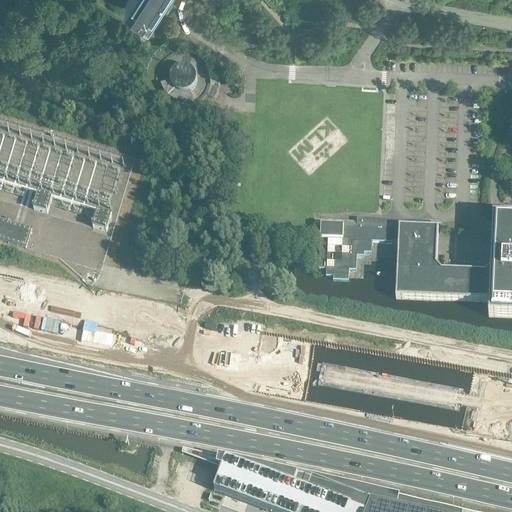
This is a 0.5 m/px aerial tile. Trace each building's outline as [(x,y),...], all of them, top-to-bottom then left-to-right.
[(156,0),(132,0),(136,2),(135,3),(145,9),(146,8),(150,11),(156,0)] [(194,100),(190,92),(191,91),(193,90),(195,88),(196,87),(197,85),(197,83),(197,80),(197,78),(197,76),(196,74),(195,72),(194,70),(192,69),(190,67),(188,66),(187,66),(184,66),(181,66),(178,67),(177,67),(175,68),(174,70),(172,71),(171,73),(170,75),(170,77),(169,79),(170,81),(170,83),(161,85),(162,88),(163,91),(165,93),(167,96),(169,98),(172,100),(175,101),(178,102),(182,103),(186,103),(188,102),(190,102),(194,100)] [(34,210),(47,214),(52,199),(38,194),(34,210)] [(93,228),(106,232),(111,216),(97,212),(93,228)] [(0,241),(26,249),(31,230),(0,220),(0,241)] [(437,267),(438,235),(436,235),(436,234),(435,233),(434,233),(434,232),(433,232),(433,233),(432,233),(432,234),(431,234),(430,234),(430,229),(430,223),(357,220),(357,229),(344,229),(344,226),(321,225),(319,270),(320,270),(326,270),(326,277),(349,278),(349,271),(356,271),(357,257),(364,257),(364,254),(371,254),(372,244),(394,245),(394,244),(398,244),(396,300),(489,304),(489,318),(511,318),(511,225),(508,226),(500,233),(500,232),(492,232),(491,269),(485,274),(442,273),(437,267)] [(109,452),(111,447),(96,441),(90,458),(118,469),(122,457),(109,452)] [(226,461),(214,492),(225,496),(247,505),(266,511),(448,511),(433,508),(226,460),(226,461)]
